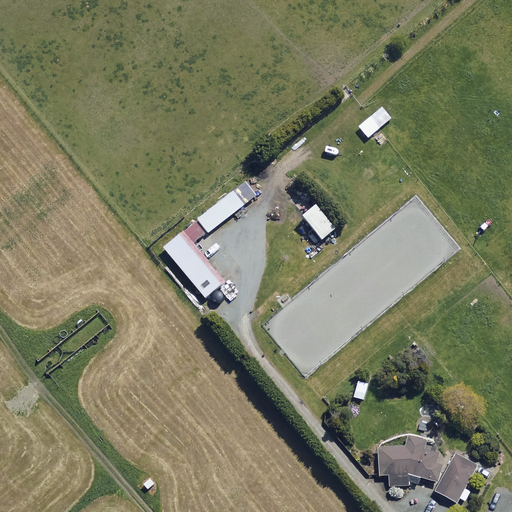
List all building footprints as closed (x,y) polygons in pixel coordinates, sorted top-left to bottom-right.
[(390,120),(381,108),(357,128),(366,139),(390,120)] [(256,196),(245,182),(196,219),(207,233),(256,196)] [(475,269),(411,193),(318,271),(381,347),(475,269)] [(333,230),(314,206),(300,217),(319,241),(333,230)] [(204,236),(193,223),(162,249),(204,299),(225,282),(194,244),(204,236)] [(367,360),(303,283),(257,321),(322,398),(367,360)] [(366,385),(356,382),(352,398),(363,401),(366,385)] [(375,448),(377,477),(385,476),(386,486),(407,484),(406,476),(431,484),(441,454),(424,449),(425,443),(407,438),(404,446),(375,448)] [(475,467),(454,455),(434,492),(462,507),(469,494),(462,490),(475,467)]
